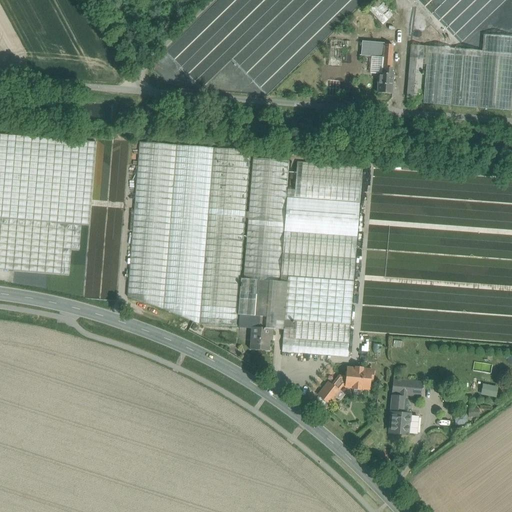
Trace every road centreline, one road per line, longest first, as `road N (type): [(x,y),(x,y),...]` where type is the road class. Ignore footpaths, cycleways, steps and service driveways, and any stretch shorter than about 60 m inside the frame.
road 1 (unclassified): [(511,121),(0,78)]
road 2 (secondary): [(407,511),(327,430),(207,350),(0,293)]
